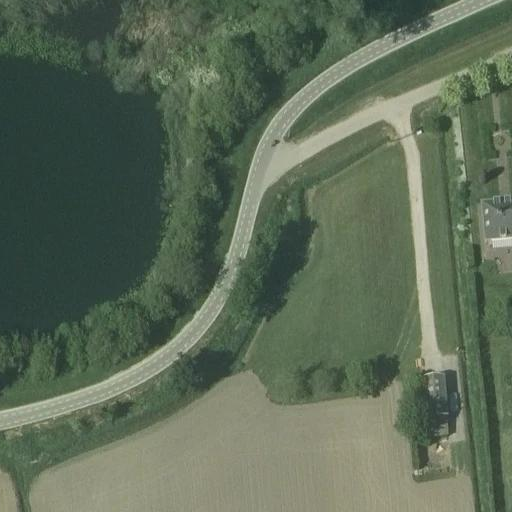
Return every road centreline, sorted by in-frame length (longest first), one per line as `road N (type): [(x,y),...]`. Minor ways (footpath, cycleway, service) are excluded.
road 1 (unclassified): [(0,423),(99,394),(180,346),(230,275),(259,171)]
road 2 (unclassified): [(259,171),(284,119),(336,73),(486,0)]
road 3 (unclassified): [(259,171),(511,56)]
